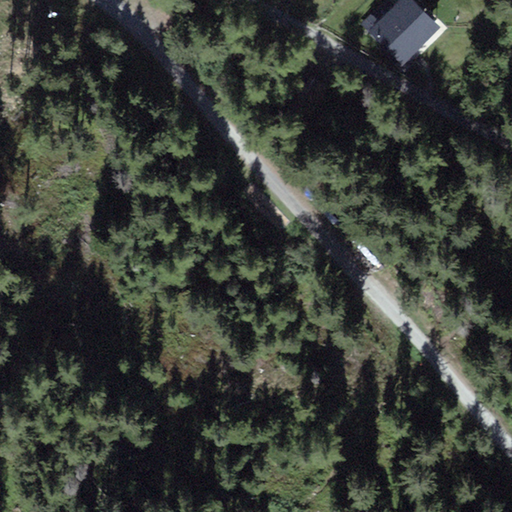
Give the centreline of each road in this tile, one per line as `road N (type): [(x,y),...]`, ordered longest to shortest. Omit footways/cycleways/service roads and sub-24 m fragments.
road 1 (track): [(111,0),(157,39),(511,453)]
road 2 (track): [(241,0),(511,144)]
